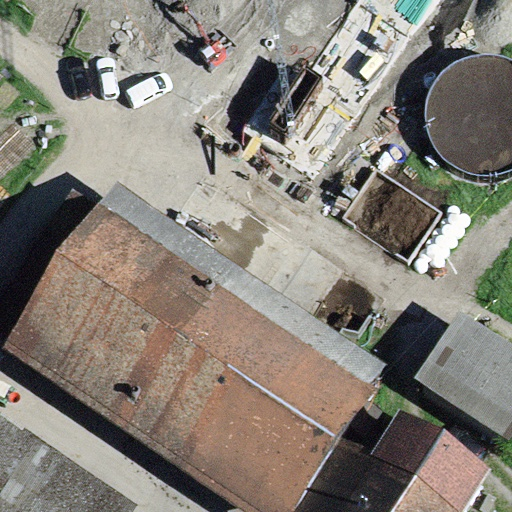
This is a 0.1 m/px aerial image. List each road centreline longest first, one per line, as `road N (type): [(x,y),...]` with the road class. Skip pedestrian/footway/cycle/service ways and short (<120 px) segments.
road 1 (track): [(511,325),(397,281),(212,159),(124,150),(58,187),(0,251)]
road 2 (track): [(0,382),(192,511)]
road 3 (track): [(0,36),(74,92),(98,162)]
